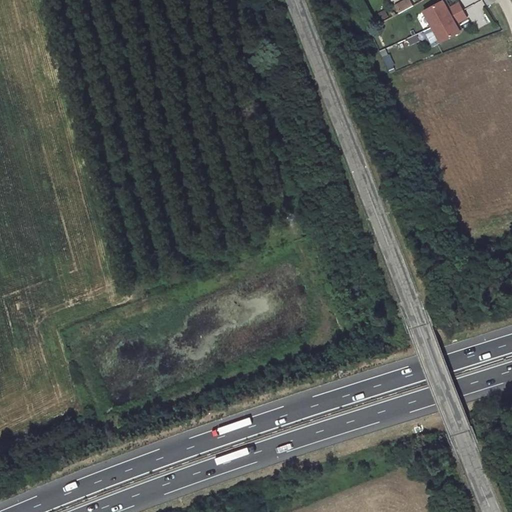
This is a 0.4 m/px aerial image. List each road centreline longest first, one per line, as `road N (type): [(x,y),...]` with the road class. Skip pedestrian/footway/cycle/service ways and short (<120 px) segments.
road 1 (motorway): [(511,342),(186,448),(21,511)]
road 2 (motorway): [(93,511),(511,371)]
road 3 (tertiary): [(294,0),(419,325)]
road 4 (track): [(234,0),(299,237)]
road 5 (tertiary): [(491,511),(419,325)]
